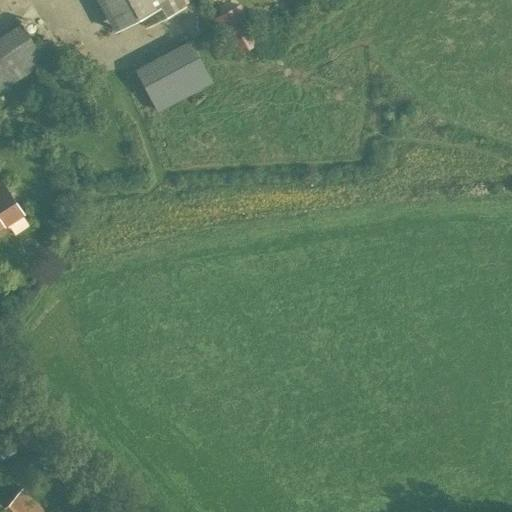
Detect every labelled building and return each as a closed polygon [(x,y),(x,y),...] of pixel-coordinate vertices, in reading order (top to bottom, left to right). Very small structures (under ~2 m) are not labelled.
[(180,0),(97,0),(114,30),(140,16),(145,26),(184,6),(180,0)] [(261,41),(239,3),(214,17),(235,56),(261,41)] [(0,90),(45,62),(18,22),(0,34),(0,90)] [(135,71),(156,110),(210,81),(189,42),(135,71)] [(0,231),(6,227),(1,219),(17,208),(2,186),(0,187),(0,231)] [(0,509),(0,511),(43,511),(21,489),(0,509)]
